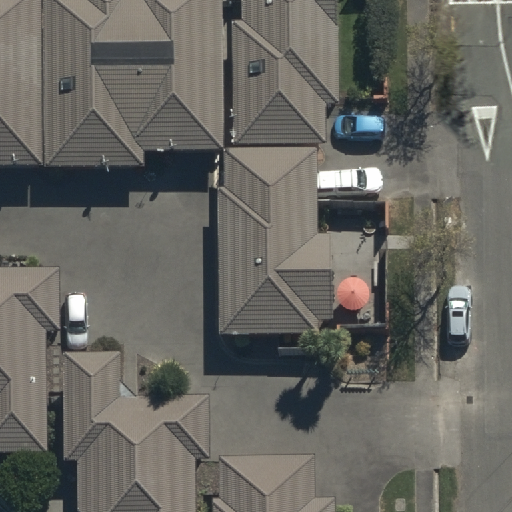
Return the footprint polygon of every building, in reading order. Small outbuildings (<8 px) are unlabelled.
[(0,0),(0,184),(45,185),(46,6),(7,5),(6,0),(0,0)] [(46,6),(45,185),(48,185),(48,187),(145,189),(145,172),(225,173),(227,0),(77,0),(78,6),(46,6)] [(237,38),(235,162),(328,163),(328,124),(341,124),(343,0),(246,0),(245,38),(237,38)] [(320,169),(229,168),(229,208),(222,208),(220,353),(318,354),(318,340),(335,340),(336,255),(319,255),(320,169)] [(205,211),(171,211),(170,289),(204,290),(205,211)] [(0,473),(50,473),(49,348),(63,349),(63,286),(0,285),(0,473)] [(122,371),(66,372),(67,477),(82,477),(81,511),(198,511),(198,479),(212,479),(211,415),(123,417),(122,371)] [(317,511),(316,471),(220,476),(221,511),(317,511)]
